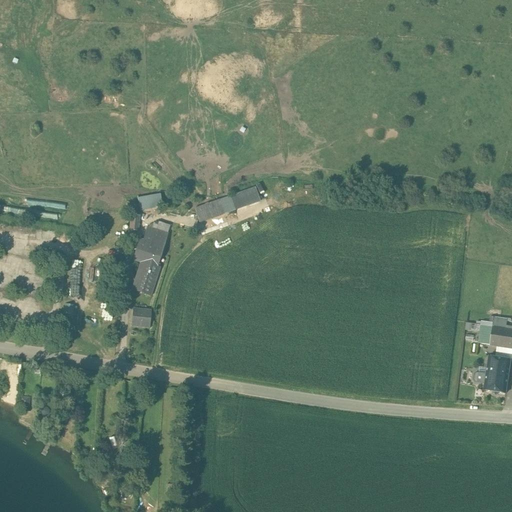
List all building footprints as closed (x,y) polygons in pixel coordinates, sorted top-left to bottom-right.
[(255,187),(229,197),(233,210),(260,200),(255,187)] [(139,210),(161,208),(160,194),(138,196),(139,210)] [(219,200),(194,209),(199,222),(224,214),(219,200)] [(140,216),(132,215),(129,231),(137,232),(140,216)] [(256,222),(260,230),(276,223),(272,215),(256,222)] [(168,235),(148,229),(142,245),(139,244),(134,260),(141,263),(157,268),(168,235)] [(157,268),(141,263),(132,290),(150,296),(158,269),(157,268)] [(149,312),(134,310),(132,326),(148,328),(149,312)] [(84,330),(111,331),(111,318),(84,316),(84,330)] [(492,329),(481,327),(478,345),(489,347),(492,329)] [(511,332),(492,329),(489,347),(511,349),(511,332)] [(511,361),(489,358),(487,376),(477,374),(475,376),(475,381),(476,383),(485,384),(484,392),(506,395),(511,361)]
